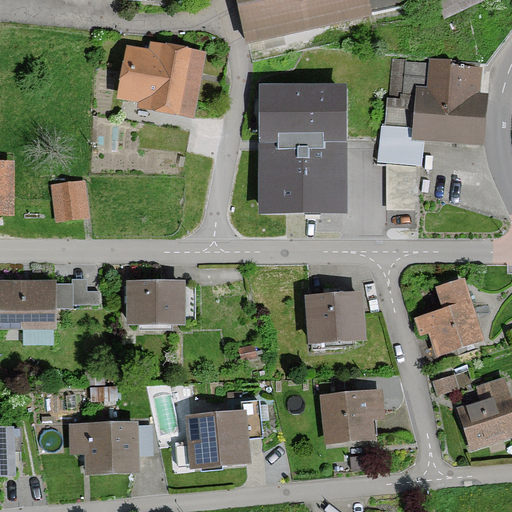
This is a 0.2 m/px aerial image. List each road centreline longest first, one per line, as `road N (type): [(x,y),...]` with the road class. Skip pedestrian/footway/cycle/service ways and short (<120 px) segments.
road 1 (residential): [(113,511),(441,479)]
road 2 (residential): [(364,244),(441,479)]
road 3 (residential): [(230,26),(0,14)]
road 4 (residential): [(230,26),(239,95),(209,245)]
road 5 (residential): [(0,249),(209,245)]
road 6 (residential): [(209,245),(364,244)]
road 7 (residential): [(364,244),(511,245)]
road 8 (tertiary): [(511,194),(500,165),(498,124),(511,61)]
